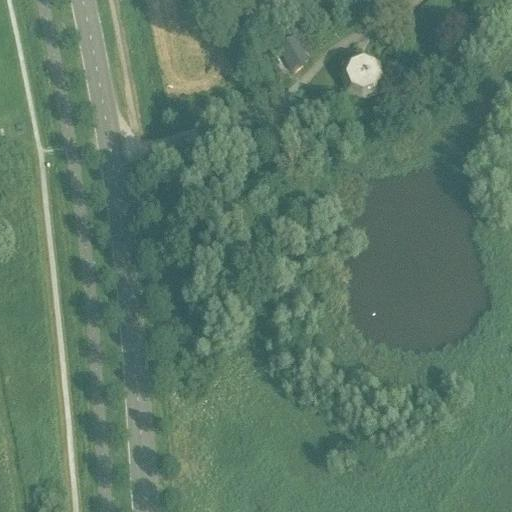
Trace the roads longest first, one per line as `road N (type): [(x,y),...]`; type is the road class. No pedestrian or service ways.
road 1 (unclassified): [(145,511),(119,217),(81,0)]
road 2 (unknown): [(109,0),(142,151)]
